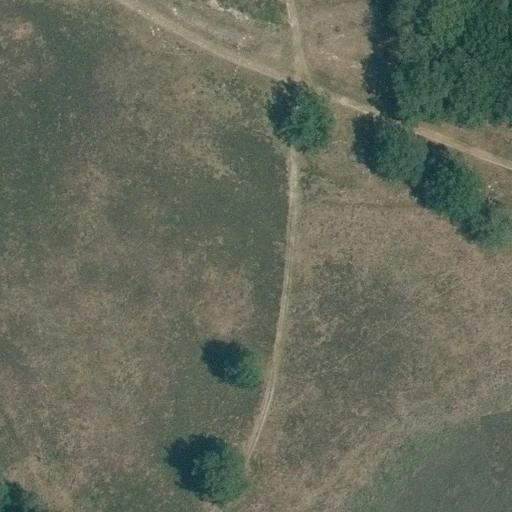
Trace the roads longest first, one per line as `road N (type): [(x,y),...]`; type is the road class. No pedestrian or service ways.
road 1 (track): [(297,83),(511,163)]
road 2 (unclassified): [(297,83),(92,0)]
